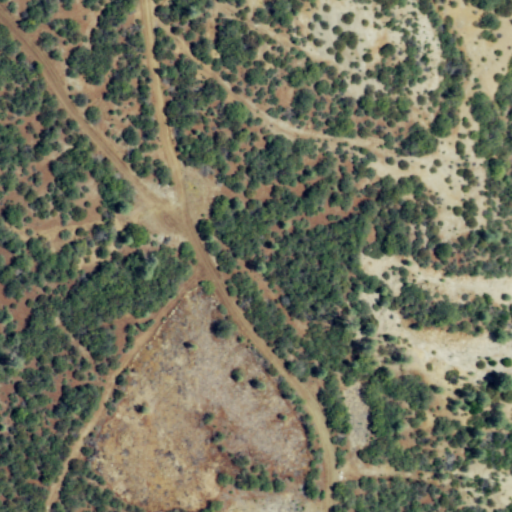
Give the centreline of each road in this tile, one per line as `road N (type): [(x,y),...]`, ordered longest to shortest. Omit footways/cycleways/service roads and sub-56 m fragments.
road 1 (track): [(324,511),(317,423),(190,250),(143,0)]
road 2 (track): [(0,14),(190,250)]
